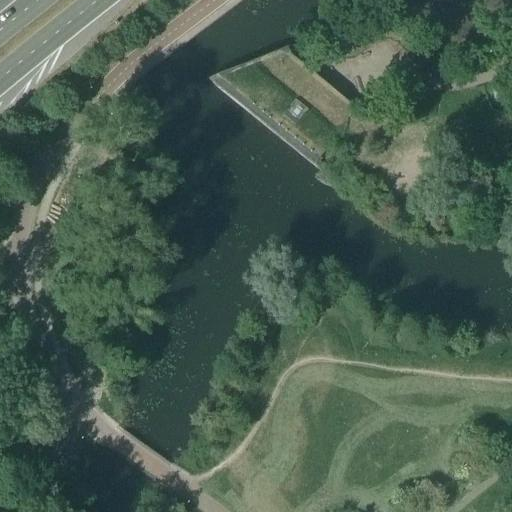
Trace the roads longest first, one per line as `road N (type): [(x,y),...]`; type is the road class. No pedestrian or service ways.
road 1 (residential): [(216,0),(98,97),(54,146),(35,183),(19,251),(21,286),(29,327),(74,411)]
road 2 (track): [(300,63),(320,50),(463,82),(511,64)]
road 3 (primary): [(0,82),(100,0)]
